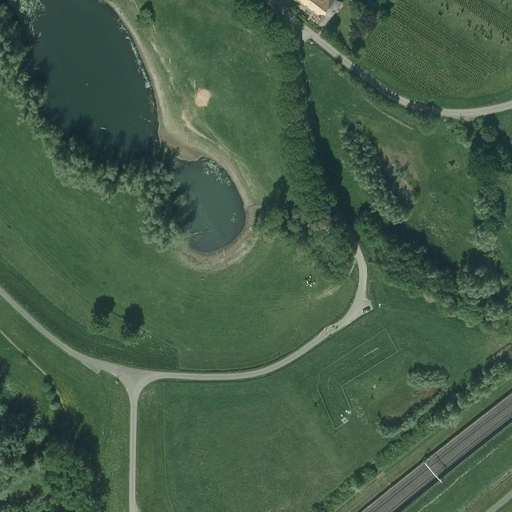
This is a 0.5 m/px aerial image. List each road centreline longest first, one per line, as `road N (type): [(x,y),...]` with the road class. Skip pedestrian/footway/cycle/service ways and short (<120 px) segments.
road 1 (motorway): [(511,191),(112,511)]
road 2 (motorway): [(145,511),(511,223)]
road 3 (unclassified): [(268,0),(395,98),(464,113),(511,104)]
